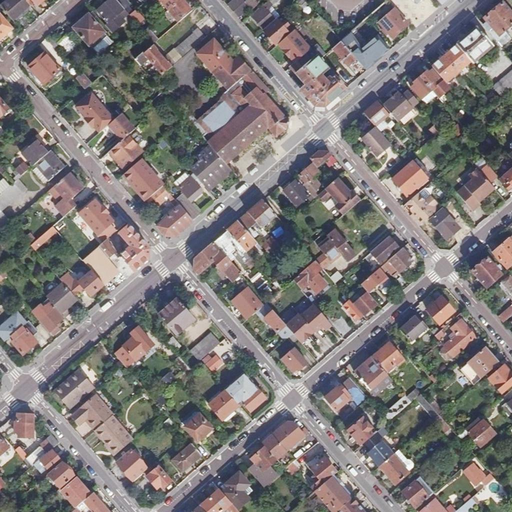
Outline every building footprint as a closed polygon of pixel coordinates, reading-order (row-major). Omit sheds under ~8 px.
[(31,8),(25,1),(24,0),(7,0),(0,7),(14,22),(31,8)] [(44,0),(24,0),(25,1),(31,8),(33,10),(44,0)] [(122,18),(127,13),(124,9),(115,0),(109,0),(98,10),(108,22),(105,25),(111,33),(125,22),(122,18)] [(115,0),(124,9),(129,5),(125,0),(115,0)] [(158,0),(164,6),(168,11),(180,0),(158,0)] [(178,22),(191,11),(182,0),(180,0),(168,11),(178,22)] [(236,0),(228,7),(233,13),(245,3),(242,0),(236,0)] [(248,0),(245,3),(250,9),(254,6),(248,0)] [(270,0),(251,17),(264,32),(276,21),(271,17),(267,12),(271,8),(280,0),(270,0)] [(309,5),(304,0),(299,0),(297,2),(304,10),(309,5)] [(488,22),(484,25),(496,38),(505,31),(511,24),(511,10),(504,1),(485,18),(488,22)] [(245,3),(233,13),(239,19),(250,9),(245,3)] [(163,14),(168,11),(164,6),(160,10),(163,14)] [(267,12),(271,17),(275,13),(271,8),(267,12)] [(408,24),(395,9),(378,24),(392,40),(408,26),(408,24)] [(99,19),(92,10),(89,13),(96,21),(99,19)] [(135,10),(129,15),(138,26),(145,21),(135,10)] [(96,21),(89,13),(71,28),(96,57),(114,42),(96,21)] [(335,46),(340,42),(316,13),(310,18),(335,46)] [(0,37),(11,28),(0,15),(0,37)] [(290,35),(277,20),(276,21),(264,32),(277,47),(278,45),(290,35)] [(149,27),(143,32),(150,40),(154,44),(160,39),(149,27)] [(478,28),(457,45),(471,61),(473,63),(493,46),(478,28)] [(183,58),(206,38),(198,30),(175,50),(176,51),(183,58)] [(290,35),(278,45),(294,65),(312,49),(296,30),(290,35)] [(505,31),(496,38),(502,46),(511,38),(505,31)] [(66,35),(56,43),(67,55),(76,47),(66,35)] [(381,58),(393,49),(382,37),(378,40),(376,38),(369,44),(381,58)] [(153,44),(154,44),(150,40),(132,56),(135,60),(153,44)] [(233,95),(256,75),(239,56),(233,62),(214,40),(197,54),(229,90),(233,95)] [(356,60),(354,57),(340,42),(335,46),(331,49),(347,67),(352,63),(356,60)] [(162,75),(177,63),(175,60),(170,63),(169,62),(167,63),(158,52),(159,51),(153,44),(135,60),(139,65),(147,58),(162,75)] [(319,60),(326,54),(318,44),(312,49),(294,65),(290,68),(295,75),(291,79),(315,107),(325,107),(345,89),(335,78),(334,80),(332,77),(326,83),(320,76),(328,69),(319,60)] [(366,71),(381,58),(369,44),(354,57),(356,60),(366,71)] [(471,61),(457,45),(445,56),(459,72),(471,61)] [(177,63),(183,58),(176,51),(171,55),(175,60),(177,63)] [(60,70),(45,53),(28,68),(43,85),(60,70)] [(459,72),(445,56),(432,66),(444,80),(446,82),(459,72)] [(452,89),(446,82),(444,80),(442,82),(432,70),(427,73),(426,72),(420,77),(431,90),(439,99),(452,89)] [(511,71),(493,87),(503,98),(511,89),(511,71)] [(75,79),(84,91),(91,84),(82,73),(75,79)] [(204,139),(209,144),(227,165),(233,160),(250,145),(253,143),(266,131),(269,128),(271,130),(269,132),(274,138),(276,136),(277,137),(285,131),(287,130),(287,132),(289,132),(289,131),(290,131),(291,129),(290,129),(290,121),(291,121),(291,119),(290,119),(290,117),(288,117),(288,119),(285,119),(284,117),(285,117),(283,114),(282,115),(278,111),(279,109),(277,107),(276,108),(270,101),(271,100),(268,98),(267,99),(264,95),(270,90),(256,75),(233,95),(242,105),(238,109),(234,112),(204,139)] [(431,90),(420,77),(414,83),(416,85),(411,89),(420,100),(431,90)] [(208,133),(203,138),(204,139),(242,105),(229,90),(197,121),(208,133)] [(399,92),(384,106),(397,122),(413,108),(412,107),(419,101),(409,90),(403,96),(399,92)] [(94,93),(76,108),(98,135),(108,127),(116,120),(94,93)] [(0,116),(9,109),(0,99),(0,116)] [(364,114),(375,127),(388,116),(377,103),(364,114)] [(116,120),(108,127),(120,142),(127,136),(135,130),(122,115),(116,120)] [(436,136),(443,130),(439,125),(431,131),(436,136)] [(361,139),(371,150),(385,137),(375,127),(361,139)] [(453,134),(457,139),(464,133),(459,128),(453,134)] [(28,143),(31,146),(40,138),(37,135),(28,143)] [(142,153),(127,136),(120,142),(108,153),(123,169),(142,153)] [(385,137),(371,150),(377,157),(391,145),(385,137)] [(40,138),(31,146),(22,154),(33,166),(35,164),(48,153),(43,147),(46,145),(40,138)] [(168,146),(163,141),(153,149),(158,155),(168,146)] [(198,161),(189,170),(193,175),(202,184),(208,191),(231,170),(227,165),(209,144),(195,157),(198,161)] [(50,151),(48,153),(35,164),(37,167),(33,171),(44,184),(49,179),(50,181),(66,168),(50,151)] [(318,195),(326,189),(320,183),(315,188),(310,181),(321,171),(319,168),(325,162),(330,167),(336,162),(328,153),(318,152),(311,158),(315,163),(300,175),(307,183),(304,186),(315,198),(318,195)] [(163,186),(140,161),(123,176),(145,202),(152,196),(163,186)] [(22,175),(30,168),(24,162),(17,168),(21,172),(15,177),(17,180),(22,175)] [(413,162),(394,179),(408,195),(428,178),(413,162)] [(450,166),(444,172),(452,182),(459,176),(450,166)] [(491,184),(480,172),(475,166),(470,170),(479,181),(468,190),(480,204),(496,190),(491,184)] [(488,166),(480,172),(491,184),(498,178),(488,166)] [(511,169),(500,181),(508,190),(511,187),(511,169)] [(83,188),(70,173),(50,191),(57,199),(60,198),(62,201),(55,207),(64,217),(80,203),(74,196),(83,188)] [(174,184),(179,189),(188,181),(188,180),(191,177),(199,186),(202,184),(193,175),(190,178),(186,174),(174,184)] [(17,180),(25,190),(31,185),(22,175),(17,180)] [(179,189),(184,195),(191,203),(204,192),(199,186),(191,177),(188,180),(188,181),(179,189)] [(17,180),(15,182),(13,184),(21,193),(25,190),(17,180)] [(344,215),(361,200),(353,191),(351,193),(340,180),(328,191),(326,189),(318,195),(324,202),(332,195),(339,203),(336,206),(344,215)] [(296,181),(283,191),(297,207),(309,196),(296,181)] [(0,211),(21,193),(13,184),(0,194),(0,211)] [(175,238),(194,221),(176,201),(163,186),(152,196),(159,204),(161,202),(163,204),(168,199),(177,209),(157,227),(165,237),(175,238)] [(415,221),(420,226),(440,208),(437,205),(439,203),(432,196),(426,200),(419,193),(406,204),(414,214),(418,218),(415,221)] [(194,221),(201,215),(191,203),(184,195),(176,201),(194,221)] [(92,197),(74,213),(94,236),(112,221),(92,197)] [(262,228),(276,216),(263,201),(238,223),(246,232),(249,229),(256,223),(262,228)] [(442,210),(430,221),(442,234),(454,223),(442,210)] [(0,229),(9,222),(0,211),(0,229)] [(246,232),(238,223),(227,232),(245,252),(256,243),(246,232)] [(121,257),(135,273),(150,259),(151,249),(128,224),(114,234),(129,251),(121,257)] [(279,226),(271,230),(274,237),(282,233),(279,226)] [(53,227),(30,246),(34,251),(58,232),(53,227)] [(256,243),(261,248),(263,246),(264,246),(249,229),(246,232),(256,243)] [(318,247),(325,254),(333,262),(333,263),(343,254),(350,261),(357,254),(336,230),(328,236),(329,237),(318,247)] [(227,232),(214,244),(230,263),(235,259),(242,266),(246,264),(250,269),(256,264),(245,252),(227,232)] [(400,248),(390,236),(372,252),(382,263),(400,248)] [(272,239),(264,246),(263,246),(269,252),(277,245),(272,239)] [(127,279),(135,273),(121,257),(119,259),(114,254),(117,252),(107,241),(100,247),(110,258),(109,260),(120,272),(127,279)] [(511,241),(510,243),(508,241),(494,253),(508,269),(511,265),(511,241)] [(230,263),(214,244),(195,260),(194,270),(199,276),(215,262),(224,272),(228,268),(232,273),(229,276),(235,283),(242,276),(230,263)] [(95,275),(104,285),(120,272),(109,260),(110,258),(100,247),(93,252),(83,261),(89,268),(95,275)] [(406,254),(402,250),(384,265),(394,276),(400,270),(401,271),(414,260),(408,253),(406,254)] [(333,262),(325,254),(316,262),(323,268),(323,269),(333,262)] [(488,258),(473,272),(487,289),(503,275),(488,258)] [(316,262),(316,261),(297,277),(306,287),(310,284),(308,281),(323,268),(316,262)] [(381,269),(362,285),(369,292),(370,292),(372,293),(376,289),(375,288),(376,286),(378,289),(386,282),(390,279),(381,269)] [(331,278),(335,283),(343,277),(338,271),(331,278)] [(95,275),(92,272),(80,282),(79,283),(85,290),(91,297),(104,285),(95,275)] [(68,273),(60,280),(63,284),(74,296),(79,292),(81,294),(85,290),(79,283),(80,282),(77,278),(74,280),(68,273)] [(511,293),(511,278),(510,276),(502,282),(511,293)] [(306,287),(297,277),(293,281),(297,284),(275,303),(281,310),(306,288),(306,287)] [(390,287),(394,284),(390,279),(386,282),(390,287)] [(292,282),(272,299),(275,303),(297,284),(293,281),(292,282)] [(54,306),(65,318),(71,313),(68,309),(78,301),(74,296),(63,284),(46,297),(54,306)] [(256,313),(263,306),(248,289),(232,303),(238,310),(240,309),(249,319),(256,313)] [(364,316),(378,303),(369,292),(355,305),(364,316)] [(442,297),(428,310),(441,325),(455,312),(442,297)] [(176,299),(159,315),(178,336),(195,321),(176,299)] [(358,321),(364,316),(355,305),(351,301),(345,307),(358,321)] [(293,332),(267,303),(263,306),(256,313),(261,318),(264,316),(286,341),(289,339),(294,334),(293,332)] [(57,325),(65,318),(54,306),(39,319),(54,335),(60,329),(57,325)] [(511,306),(499,317),(503,323),(511,315),(511,306)] [(16,339),(27,329),(33,337),(39,331),(29,320),(26,323),(18,313),(0,328),(0,331),(7,340),(12,335),(16,339)] [(428,328),(418,316),(400,331),(410,342),(428,328)] [(307,320),(293,332),(294,334),(298,338),(306,347),(320,335),(307,320)] [(454,337),(443,346),(454,358),(477,338),(462,320),(449,332),(454,337)] [(134,337),(123,347),(135,361),(153,345),(138,328),(131,334),(134,337)] [(432,332),(435,337),(441,332),(437,328),(432,332)] [(27,329),(16,339),(13,341),(24,354),(38,342),(33,337),(27,329)] [(435,337),(441,343),(444,341),(442,339),(449,333),(444,329),(441,332),(435,337)] [(200,362),(221,344),(211,333),(190,351),(200,362)] [(298,338),(294,334),(289,339),(292,343),(298,338)] [(174,338),(168,343),(176,352),(181,347),(174,338)] [(390,343),(374,357),(388,374),(397,366),(398,368),(406,361),(390,343)] [(474,385),(500,363),(486,348),(461,370),(474,385)] [(296,349),(283,360),(294,373),(301,367),(303,369),(309,363),(296,349)] [(312,354),(318,360),(323,356),(317,349),(312,354)] [(185,375),(186,374),(191,369),(180,357),(174,362),(185,375)] [(388,374),(374,357),(355,373),(376,397),(394,381),(388,374)] [(216,358),(208,365),(213,371),(222,364),(216,358)] [(511,374),(504,366),(490,379),(502,393),(511,384),(511,374)] [(124,396),(139,383),(127,370),(112,383),(124,396)] [(74,407),(95,388),(80,371),(55,393),(68,408),(72,404),(74,407)] [(162,379),(170,388),(178,381),(170,373),(162,379)] [(227,390),(240,405),(243,402),(245,404),(251,411),(267,398),(245,373),(226,389),(227,390)] [(349,378),(326,398),(337,411),(350,400),(348,398),(351,396),(359,405),(367,398),(349,378)] [(416,398),(421,394),(416,389),(407,397),(412,402),(416,398)] [(223,420),(240,405),(227,390),(209,405),(223,420)] [(430,404),(421,394),(416,398),(434,420),(439,416),(430,404)] [(112,415),(95,396),(72,417),(79,425),(86,419),(95,430),(112,415)] [(384,415),(389,421),(412,402),(407,397),(406,396),(384,415)] [(434,400),(430,404),(439,416),(444,412),(434,400)] [(197,410),(183,423),(199,441),(214,428),(197,410)] [(444,412),(439,416),(450,428),(454,423),(444,412)] [(32,415),(17,414),(17,422),(14,422),(13,433),(21,433),(21,438),(32,438),(32,415)] [(442,434),(450,443),(457,437),(450,428),(439,416),(434,420),(445,432),(442,434)] [(348,430),(361,445),(364,443),(377,432),(364,417),(348,430)] [(115,455),(132,441),(112,418),(95,433),(115,455)] [(484,421),(470,434),(481,446),(496,434),(484,421)] [(264,444),(282,466),(286,470),(297,460),(291,453),(288,451),(299,442),(301,444),(309,438),(307,435),(310,432),(304,425),(299,429),(293,423),(288,422),(264,444)] [(388,438),(380,428),(377,432),(364,443),(372,451),(369,454),(380,467),(394,455),(383,443),(388,438)] [(457,437),(463,443),(470,437),(464,430),(457,437)] [(51,450),(59,443),(53,436),(45,443),(51,450)] [(0,438),(0,458),(10,449),(0,438)] [(288,451),(291,453),(301,444),(299,442),(288,451)] [(33,466),(51,450),(45,443),(27,459),(31,463),(33,466)] [(202,455),(193,444),(174,460),(184,471),(202,455)] [(18,446),(14,449),(21,458),(25,455),(18,446)] [(264,448),(252,459),(257,464),(260,462),(267,470),(276,462),(264,448)] [(143,473),(148,469),(138,458),(141,456),(136,449),(133,452),(130,449),(125,454),(124,452),(117,457),(119,459),(116,462),(133,482),(143,473)] [(51,472),(62,462),(53,451),(36,466),(42,473),(48,468),(51,472)] [(333,475),(337,472),(321,454),(306,466),(320,481),(312,488),(315,491),(333,475)] [(394,455),(380,467),(395,484),(409,473),(407,470),(413,466),(407,460),(402,464),(394,455)] [(297,460),(286,470),(291,476),(292,477),(303,467),(297,460)] [(0,471),(11,485),(16,481),(0,462),(0,471)] [(60,489),(75,476),(63,463),(48,476),(51,479),(60,489)] [(465,472),(476,486),(480,482),(479,480),(483,476),(473,465),(465,472)] [(153,471),(150,467),(148,469),(143,473),(147,477),(153,471)] [(153,471),(147,477),(157,488),(161,484),(164,488),(171,481),(158,467),(153,471)] [(224,496),(237,511),(249,499),(247,496),(253,491),(249,486),(251,484),(240,472),(225,485),(228,488),(230,491),(224,496)] [(494,479),(490,474),(480,482),(476,486),(480,490),(494,479)] [(22,497),(25,501),(51,479),(48,476),(47,475),(22,497)] [(325,503),(344,487),(333,475),(315,491),(325,503)] [(419,476),(401,492),(415,507),(433,492),(419,476)] [(62,492),(76,508),(84,501),(91,495),(77,479),(62,492)] [(335,511),(338,510),(353,498),(344,487),(325,503),(332,511),(335,511)] [(228,488),(222,493),(224,496),(230,491),(228,488)] [(222,493),(219,490),(210,498),(221,511),(222,511),(227,508),(229,511),(237,511),(238,511),(237,511),(224,496),(222,493)] [(108,511),(92,494),(91,495),(84,501),(93,511),(108,511)] [(471,511),(479,506),(472,497),(455,511),(471,511)] [(221,511),(210,498),(200,506),(205,511),(221,511)] [(340,511),(365,511),(353,498),(338,510),(340,511)] [(445,511),(435,500),(420,511),(445,511)]
